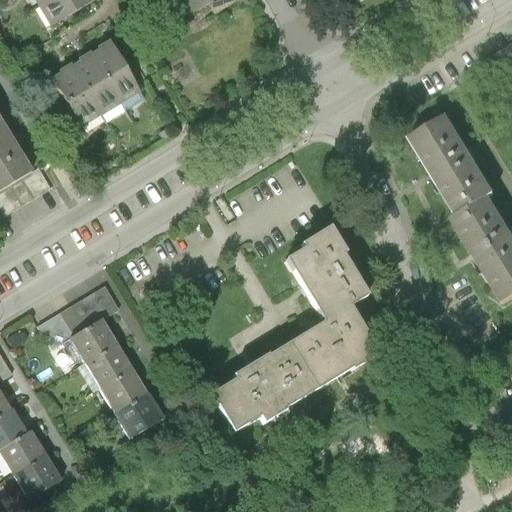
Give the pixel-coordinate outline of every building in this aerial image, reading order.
[(33,0),(38,9),(52,0),(33,0)] [(52,0),(38,9),(50,28),(98,0),(52,0)] [(173,0),(185,19),(207,6),(217,0),(173,0)] [(217,0),(207,6),(213,17),(236,4),(233,0),(217,0)] [(92,53),(121,104),(140,93),(110,43),(104,46),(92,53)] [(478,94),(511,73),(511,45),(466,73),(478,94)] [(121,104),(92,53),(86,57),(72,66),(102,117),(121,104)] [(81,129),(102,117),(72,66),(67,69),(51,79),(81,129)] [(140,93),(121,104),(126,112),(144,101),(140,93)] [(0,119),(0,193),(33,173),(14,142),(0,119)] [(450,120),(411,143),(457,220),(492,199),(496,197),(472,157),(450,120)] [(166,130),(159,136),(164,142),(171,136),(166,130)] [(138,154),(133,145),(125,150),(131,158),(138,154)] [(38,170),(33,173),(0,193),(0,220),(50,191),(38,170)] [(452,223),(504,311),(511,306),(511,232),(492,199),(457,220),(452,223)] [(304,293),(325,327),(350,311),(369,300),(345,260),(349,258),(331,229),(301,247),(304,251),(285,262),(304,293)] [(62,345),(103,321),(118,312),(104,288),(37,328),(51,352),(62,345)] [(350,311),(325,327),(313,334),(287,350),(314,394),(352,370),(354,374),(380,358),(350,311)] [(103,321),(62,345),(74,365),(82,361),(85,366),(118,346),(103,321)] [(85,366),(99,390),(133,370),(118,346),(85,366)] [(314,394),(287,350),(253,370),(235,380),(237,383),(212,399),(234,436),(259,420),(262,426),(314,394)] [(0,386),(14,378),(0,355),(0,386)] [(99,390),(115,418),(149,397),(133,370),(99,390)] [(0,418),(11,412),(0,394),(0,418)] [(149,397),(115,418),(130,442),(164,422),(149,397)] [(0,453),(26,437),(11,412),(0,418),(0,453)] [(0,457),(14,479),(46,458),(31,434),(26,437),(0,453),(0,457)] [(14,479),(28,502),(61,482),(46,458),(14,479)]
